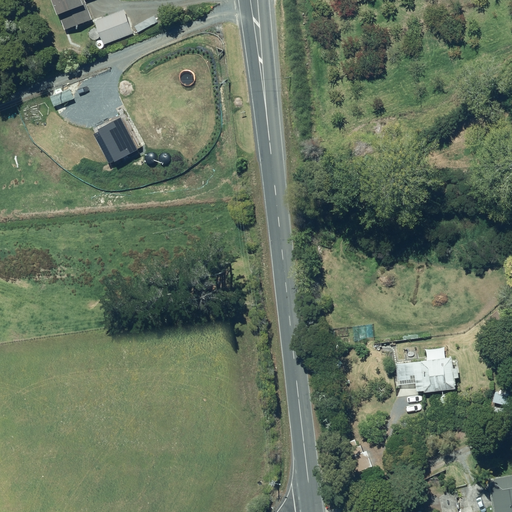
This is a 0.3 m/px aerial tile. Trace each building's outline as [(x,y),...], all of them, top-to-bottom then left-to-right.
[(93,18),(86,0),(54,0),(65,28),(93,18)] [(124,8),(95,20),(105,44),(134,32),(124,8)] [(150,23),(145,15),(134,23),(139,31),(150,23)] [(453,355),(448,356),(446,346),(428,348),(429,358),(398,362),(400,379),(416,377),(418,391),(457,386),(456,376),(461,375),(459,366),(454,366),(453,355)] [(511,511),(511,472),(490,476),(495,511),(511,511)] [(476,502),(463,504),(463,511),(469,511),(477,511),(476,502)]
